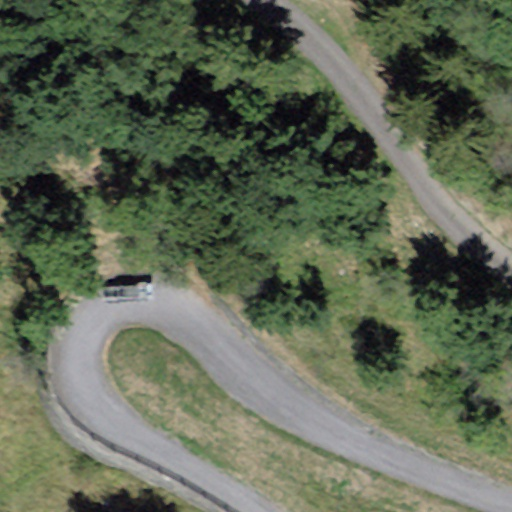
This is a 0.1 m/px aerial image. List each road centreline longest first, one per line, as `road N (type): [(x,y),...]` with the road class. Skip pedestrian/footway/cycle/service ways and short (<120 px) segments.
road 1 (unclassified): [(511,495),(269,388),(161,302),(139,298),(94,314),(77,336),(82,390),(97,410),(263,511)]
road 2 (unclassified): [(266,0),(433,191),(511,264)]
